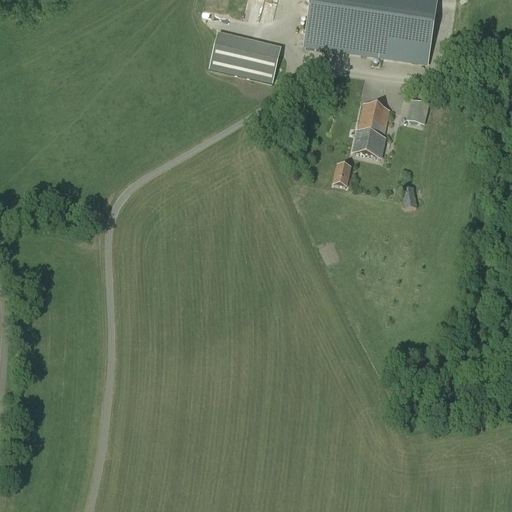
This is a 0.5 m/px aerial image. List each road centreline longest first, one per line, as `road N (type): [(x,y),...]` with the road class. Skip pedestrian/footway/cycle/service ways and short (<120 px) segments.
road 1 (unclassified): [(89,511),(110,372),(112,209),(291,89)]
road 2 (track): [(291,89),(327,71),(413,85),(511,71)]
